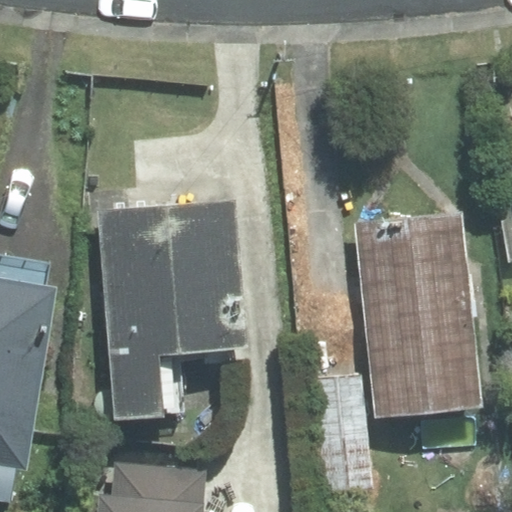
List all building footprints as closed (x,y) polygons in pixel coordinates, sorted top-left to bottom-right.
[(237,207),(99,208),(118,421),(179,416),(173,352),(250,345),(237,207)] [(399,233),(358,236),(374,414),(484,404),(466,207),(397,214),(399,233)] [(0,500),(12,503),(16,481),(30,483),(65,291),(0,279),(0,500)] [(363,377),(315,378),(320,499),(367,497),(363,377)] [(201,511),(204,461),(101,456),(97,511),(201,511)]
